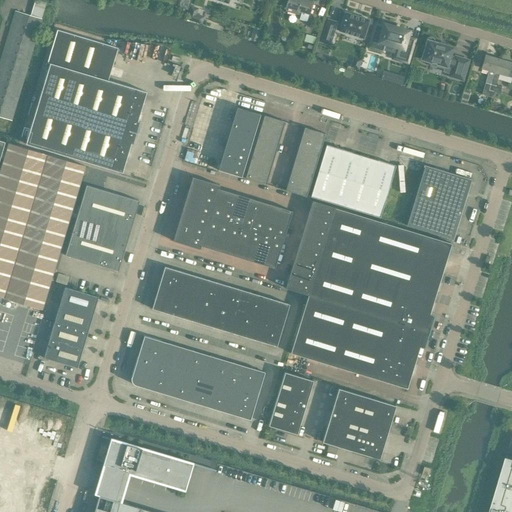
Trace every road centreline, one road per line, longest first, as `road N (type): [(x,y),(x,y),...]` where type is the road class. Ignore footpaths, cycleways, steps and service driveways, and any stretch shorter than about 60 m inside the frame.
road 1 (unclassified): [(96,401),(195,65),(508,158)]
road 2 (unclassified): [(441,380),(404,496),(96,401)]
road 3 (unknown): [(306,511),(155,495),(75,472)]
road 4 (unclassified): [(508,158),(441,380)]
road 5 (residential): [(511,44),(362,0)]
